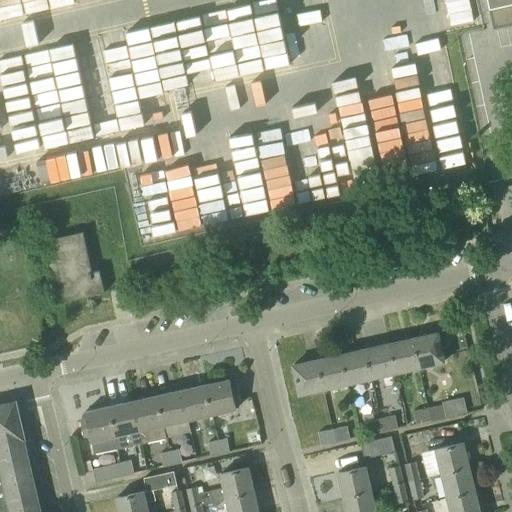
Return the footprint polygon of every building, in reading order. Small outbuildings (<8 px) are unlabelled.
[(511,0),(484,0),(486,8),(491,7),(495,27),(511,23),(511,0)] [(134,63),(154,58),(145,25),(126,30),(134,63)] [(461,136),(445,70),(423,75),(439,141),(461,136)] [(213,137),(220,187),(244,184),(236,134),(213,137)] [(105,293),(100,272),(92,274),(83,234),(43,243),(57,303),(105,293)] [(413,338),(420,368),(444,362),(437,333),(413,338)] [(413,338),(389,344),(396,373),(420,368),(413,338)] [(396,373),(389,344),(365,349),(372,378),(396,373)] [(372,378),(365,349),(341,354),(348,384),(372,378)] [(348,384),(341,354),(318,360),(324,389),(348,384)] [(300,395),(324,389),(318,360),(293,365),(300,395)] [(212,415),(216,413),(236,409),(234,402),(240,401),(237,385),(231,387),(229,380),(205,385),(212,415)] [(188,420),(212,415),(205,385),(181,391),(188,420)] [(181,391),(157,396),(166,437),(190,431),(188,420),(181,391)] [(157,396),(133,402),(142,443),(167,438),(166,437),(157,396)] [(16,399),(0,402),(0,424),(20,420),(16,399)] [(133,402),(109,407),(118,448),(142,443),(133,402)] [(443,405),(428,408),(431,420),(446,417),(443,405)] [(80,420),(84,436),(75,438),(77,449),(93,446),(94,454),(118,448),(109,407),(85,412),(86,419),(80,420)] [(414,411),(416,423),(431,420),(428,408),(414,411)] [(398,428),(395,415),(380,418),(383,431),(398,428)] [(380,418),(366,421),(369,434),(383,431),(380,418)] [(20,420),(0,424),(0,446),(25,441),(20,420)] [(350,438),(347,426),(333,429),(336,442),(350,438)] [(336,442),(333,429),(318,433),(321,445),(336,442)] [(364,458),(395,451),(392,436),(361,443),(364,458)] [(220,453),(230,451),(227,438),(217,440),(220,453)] [(220,453),(217,440),(208,442),(211,455),(220,453)] [(0,468),(30,461),(25,441),(0,446),(0,468)] [(442,473),(469,467),(464,443),(436,449),(442,473)] [(169,451),(172,463),(182,461),(179,449),(169,451)] [(172,463),(169,451),(160,453),(163,466),(172,463)] [(122,462),(124,475),(135,473),(131,460),(122,462)] [(30,461),(0,468),(0,489),(34,482),(30,461)] [(419,479),(415,461),(405,464),(409,481),(419,479)] [(93,469),(95,481),(96,482),(124,475),(122,462),(93,469)] [(400,465),(399,465),(389,468),(393,486),(404,483),(400,465)] [(343,497),(371,491),(366,467),(338,473),(343,497)] [(442,473),(448,498),(475,491),(469,467),(442,473)] [(198,486),(186,489),(190,506),(202,504),(226,498),(254,492),(249,468),(221,474),(224,487),(199,493),(198,486)] [(118,511),(148,511),(146,499),(165,495),(161,474),(140,478),(143,492),(116,498),(118,511)] [(419,479),(409,481),(413,499),(424,496),(419,479)] [(34,482),(0,489),(0,511),(39,503),(34,482)] [(404,483),(393,486),(397,504),(409,501),(404,483)] [(186,507),(182,490),(170,493),(174,510),(186,507)] [(376,511),(371,491),(343,497),(346,511),(376,511)] [(448,498),(451,511),(480,511),(475,491),(448,498)] [(229,511),(258,511),(254,492),(226,498),(229,511)] [(41,511),(39,503),(0,511),(41,511)]
